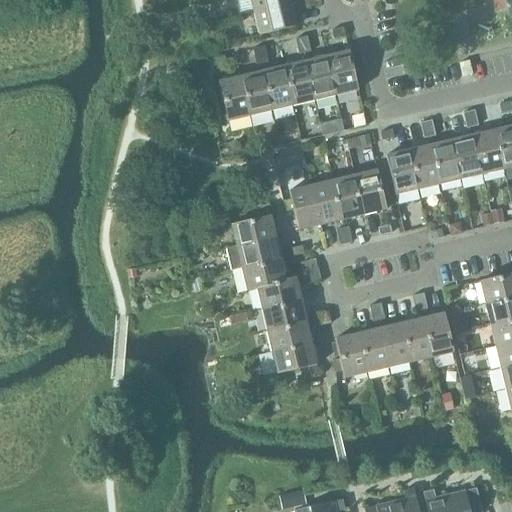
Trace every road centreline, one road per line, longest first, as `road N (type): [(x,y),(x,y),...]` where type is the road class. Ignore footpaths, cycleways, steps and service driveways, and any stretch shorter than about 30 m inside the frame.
road 1 (residential): [(511,86),(394,114),(380,53),(331,0)]
road 2 (residential): [(434,261),(428,242),(334,265),(344,302),(437,279)]
